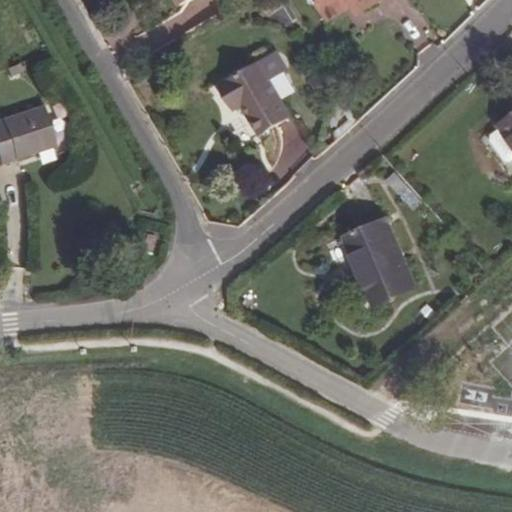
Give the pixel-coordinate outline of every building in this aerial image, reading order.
[(314,0),(327,20),(350,7),(357,3),(361,11),(380,0),(314,0)] [(354,15),(361,11),(357,3),(350,7),(354,15)] [(262,134),(292,116),(283,101),(301,90),(278,53),(260,63),(222,87),(236,109),(244,104),(262,134)] [(319,78),(324,87),(335,81),(329,72),(319,78)] [(327,93),(338,86),(335,81),(324,87),(327,93)] [(42,107),(0,121),(0,161),(1,165),(56,147),(42,107)] [(511,116),(499,126),(501,129),(492,136),(491,142),(505,161),(511,162),(511,160),(511,116)] [(278,162),(306,152),(296,124),(268,133),(278,162)] [(417,287),(387,219),(344,238),(374,306),(417,287)] [(156,238),(147,235),(143,251),(152,253),(156,238)]
